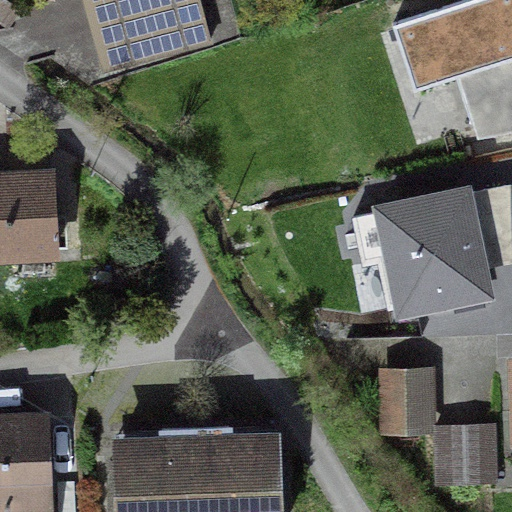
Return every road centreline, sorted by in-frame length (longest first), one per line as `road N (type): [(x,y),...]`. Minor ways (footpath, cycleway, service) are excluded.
road 1 (residential): [(218,328),(152,192),(0,77)]
road 2 (residential): [(352,511),(289,405),(218,328)]
road 3 (residential): [(0,371),(164,347),(218,328)]
